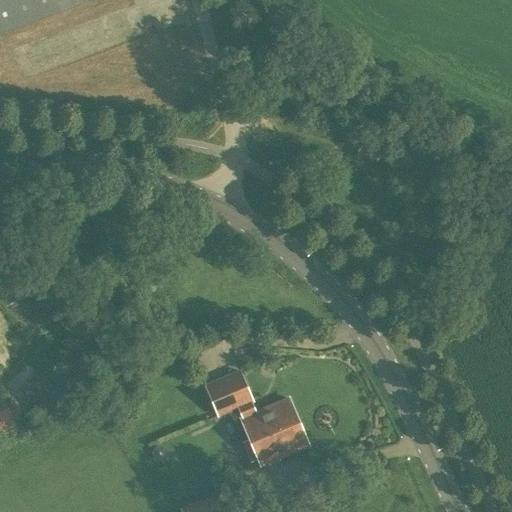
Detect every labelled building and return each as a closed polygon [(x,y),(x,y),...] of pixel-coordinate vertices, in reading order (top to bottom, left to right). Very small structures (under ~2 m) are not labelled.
[(0,0),(0,31),(88,0),(0,0)] [(219,415),(236,408),(260,464),(306,444),(287,399),(256,412),(238,370),(206,383),(219,415)] [(102,394),(114,416),(126,409),(114,388),(102,394)] [(0,426),(12,433),(25,409),(0,394),(0,426)] [(179,509),(180,511),(234,511),(225,489),(179,509)]
